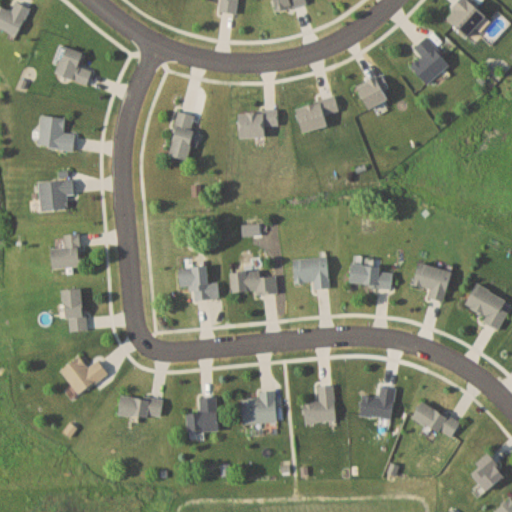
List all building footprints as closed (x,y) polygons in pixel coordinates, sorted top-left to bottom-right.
[(17,0),(14,9),(0,3),(0,26),(20,34),(31,5),(18,0),(17,0)] [(459,0),(462,3),(448,17),(467,37),(490,15),(475,0),(459,0)] [(424,57),(414,64),(427,82),(452,64),(430,35),(416,45),(424,57)] [(93,69),(82,66),(86,51),(66,45),(58,75),(89,84),(93,69)] [(392,99),(382,75),(359,85),(369,109),(392,99)] [(330,125),(327,113),(340,110),(337,96),(297,105),(303,131),(330,125)] [(170,155),(190,159),(199,114),(179,110),(170,155)] [(267,136),(267,124),(280,124),(280,110),(240,110),(240,136),(267,136)] [(77,133),(66,131),(68,117),(43,114),(39,145),(75,150),(77,133)] [(41,180),(42,209),(70,207),(69,195),(76,194),(75,178),(41,180)] [(53,267),(83,266),(82,232),(65,233),(66,246),(52,247),(53,267)] [(393,287),(395,269),(374,267),(375,258),(354,256),(351,282),(393,287)] [(331,287),(330,257),(294,258),(295,282),(316,281),(316,288),(331,287)] [(446,300),(454,270),(420,261),(414,282),(432,287),(430,296),(446,300)] [(180,266),(181,287),(194,286),(195,299),(212,298),(211,265),(180,266)] [(233,271),(235,294),(279,291),(278,275),(262,276),(262,269),(233,271)] [(466,303),(488,316),(486,321),(500,329),(511,311),(505,308),(509,300),(479,282),(466,303)] [(66,318),(71,318),(72,331),(87,330),(85,287),(64,288),(66,318)] [(100,359),(90,366),(81,355),(62,369),(81,394),(110,372),(100,359)] [(305,402),(306,422),(338,420),(336,384),(319,385),(320,401),(305,402)] [(381,396),(365,393),(361,412),(392,419),(399,387),(384,384),(381,396)] [(242,399),(245,424),(279,420),(276,389),(260,391),(261,397),(242,399)] [(162,419),(165,399),(122,393),(119,413),(162,419)] [(221,430),(218,395),(200,397),(201,411),(189,412),(191,433),(221,430)] [(451,439),(461,423),(425,398),(415,414),(451,439)] [(487,490),(509,476),(493,453),(472,467),(487,490)] [(511,511),(511,496),(497,509),(499,511),(511,511)]
